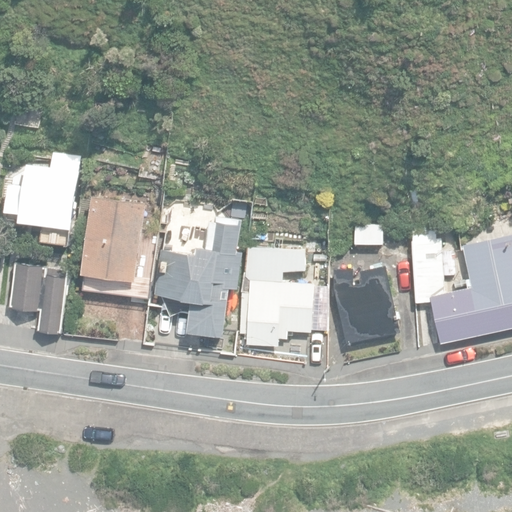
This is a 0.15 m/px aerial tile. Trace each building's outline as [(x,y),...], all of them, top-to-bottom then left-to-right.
[(146,170),(161,173),(166,148),(151,145),(146,170)] [(48,230),(71,233),(82,154),(54,150),(51,166),(27,163),(25,183),(10,181),(6,210),(21,212),(20,221),(49,225),(48,230)] [(87,283),(131,289),(133,279),(138,280),(149,200),(93,193),(82,274),(88,274),(87,283)] [(414,225),(428,226),(429,216),(414,215),(414,225)] [(195,331),(225,336),(242,224),(218,221),(213,257),(163,249),(156,297),(199,304),(195,331)] [(356,243),(383,244),(384,224),(357,223),(356,243)] [(390,259),(403,258),(399,230),(386,232),(390,259)] [(431,300),(442,342),(511,327),(511,232),(463,244),(470,279),(468,280),(469,285),(447,290),(442,237),(414,239),(417,300),(431,300)] [(276,234),(276,247),(285,246),(285,234),(276,234)] [(247,344),(280,345),(280,337),(288,337),(288,335),(294,335),(294,330),(313,331),(315,281),(285,279),(285,269),(306,270),(307,249),(247,247),(245,280),(251,280),(250,291),(243,290),(241,332),(246,333),(245,337),(247,337),(247,344)] [(40,329),(62,331),(68,268),(48,266),(48,262),(16,259),(11,305),(42,307),(40,329)] [(334,287),(346,342),(402,331),(387,264),(361,269),(362,276),(360,276),(362,282),(355,284),(355,268),(335,266),(334,287)] [(329,329),(330,285),(315,284),(314,328),(329,329)]
